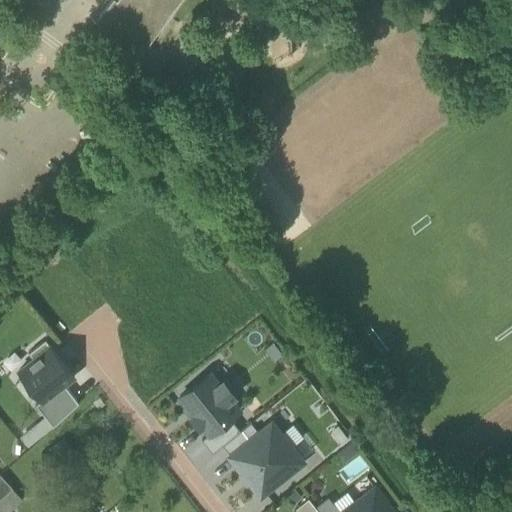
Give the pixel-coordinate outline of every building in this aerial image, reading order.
[(179,0),(110,0),(96,20),(141,53),(179,0)] [(29,352),(33,358),(50,345),(45,339),(29,352)] [(273,342),(264,349),(274,361),(283,354),(273,342)] [(74,375),(50,345),(33,358),(18,369),(42,399),(43,400),(64,384),(74,375)] [(203,425),(209,433),(210,433),(230,417),(239,410),(230,397),(234,394),(224,380),(219,384),(209,372),(180,396),(195,415),(192,417),(200,427),(203,425)] [(79,402),(64,384),(43,400),(42,399),(36,404),(53,426),(79,402)] [(212,453),(222,444),(240,430),(230,417),(210,433),(209,433),(201,439),(212,453)] [(222,444),(231,456),(259,433),(250,422),(240,430),(222,444)] [(231,456),(246,474),(249,471),(254,478),(251,481),(249,483),(259,495),(302,461),(300,459),(287,443),(285,445),(279,438),(282,436),(280,434),(272,423),(259,433),(231,456)] [(313,448),(293,423),(280,434),(282,436),(279,438),(285,445),(287,443),(300,459),(313,448)] [(348,438),(338,425),(330,430),(340,444),(348,438)] [(344,463),(361,449),(353,439),(336,453),(344,463)] [(249,471),(246,474),(251,481),(254,478),(249,471)] [(0,474),(0,473),(0,498),(13,487),(0,474)] [(7,511),(23,498),(13,487),(0,498),(0,508),(3,511),(7,511)] [(341,511),(394,511),(375,487),(358,500),(341,511)] [(349,489),(332,502),(340,511),(341,511),(358,500),(349,489)] [(315,507),(319,511),(340,511),(332,502),(328,497),(315,507)] [(319,511),(315,507),(308,498),(296,508),(298,511),(319,511)]
